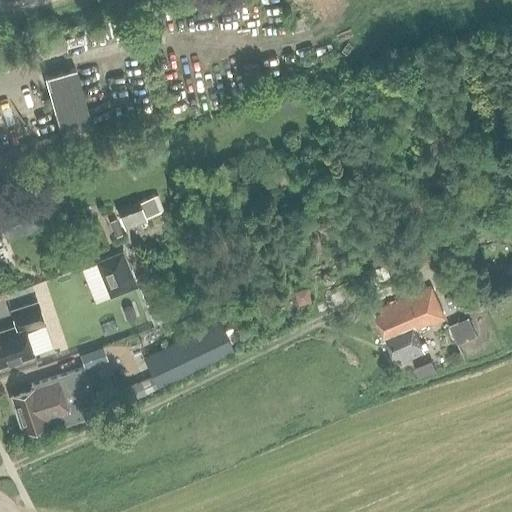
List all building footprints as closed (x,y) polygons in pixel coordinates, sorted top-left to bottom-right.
[(95,132),(76,68),(44,77),(62,142),(95,132)] [(57,134),(0,152),(0,171),(63,151),(57,134)] [(52,223),(42,196),(0,211),(0,221),(7,240),(52,223)] [(151,205),(127,208),(129,226),(154,222),(151,205)] [(121,255),(102,263),(111,286),(130,279),(121,255)] [(299,305),(312,301),(309,287),(295,291),(299,305)] [(431,287),(379,309),(382,314),(375,317),(386,342),(415,329),(432,322),(433,325),(445,320),(431,287)] [(15,326),(0,330),(0,366),(33,356),(25,331),(44,325),(37,302),(10,311),(15,326)] [(449,326),(458,345),(477,337),(469,317),(449,326)] [(143,358),(157,387),(233,350),(219,322),(143,358)] [(415,329),(386,342),(393,359),(400,356),(402,362),(424,353),(415,329)] [(431,361),(415,368),(419,379),(436,372),(431,361)] [(22,431),(44,424),(45,428),(60,423),(63,424),(86,417),(83,409),(95,405),(83,368),(31,385),(32,389),(10,396),(22,431)]
